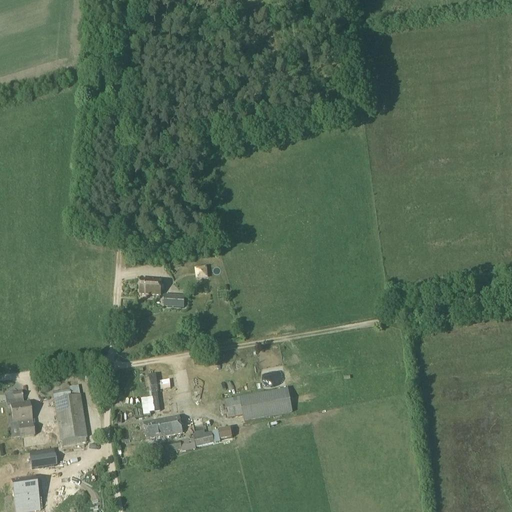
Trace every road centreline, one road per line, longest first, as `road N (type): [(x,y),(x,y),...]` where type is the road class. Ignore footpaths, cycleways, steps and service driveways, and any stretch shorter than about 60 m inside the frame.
road 1 (track): [(0,378),(97,362),(127,365),(511,298)]
road 2 (track): [(134,0),(106,434),(120,511)]
